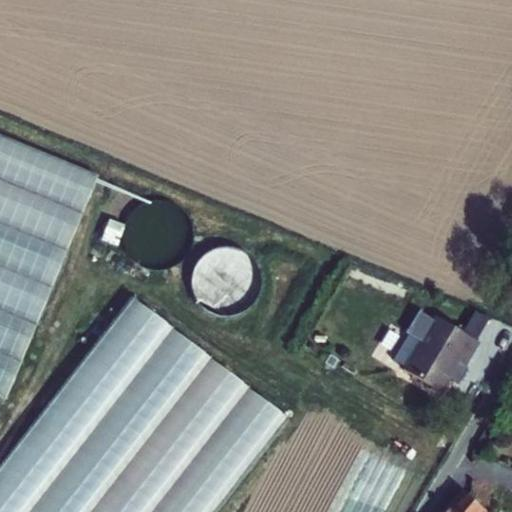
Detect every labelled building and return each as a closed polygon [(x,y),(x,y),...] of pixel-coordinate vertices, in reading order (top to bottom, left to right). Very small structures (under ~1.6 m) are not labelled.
[(0,389),(13,394),(95,168),(0,132),(0,389)] [(228,237),(224,249),(242,256),(246,243),(228,237)] [(241,282),(258,291),(278,257),(261,247),(241,282)] [(397,330),(384,355),(431,383),(448,355),(455,358),(470,334),(425,308),(410,336),(397,330)] [(457,490),(438,511),(477,511),(474,507),(477,501),(457,490)]
